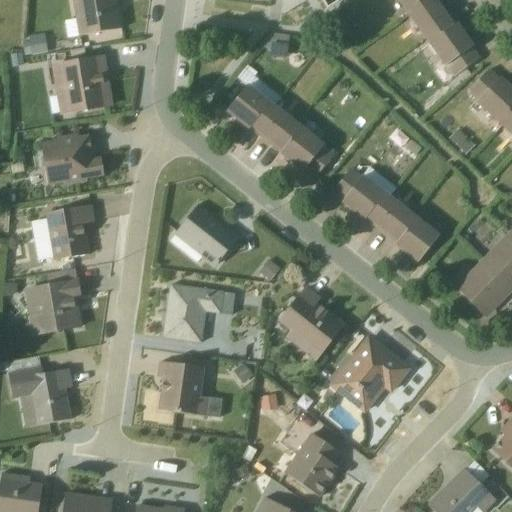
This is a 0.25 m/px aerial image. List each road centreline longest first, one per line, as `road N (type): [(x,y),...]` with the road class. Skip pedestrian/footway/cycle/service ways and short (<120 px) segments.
road 1 (residential): [(473,355),(266,203),(176,126)]
road 2 (residential): [(105,453),(146,175),(176,126)]
road 3 (residential): [(369,511),(462,402),(473,355)]
road 4 (residential): [(176,126),(165,110),(175,0)]
